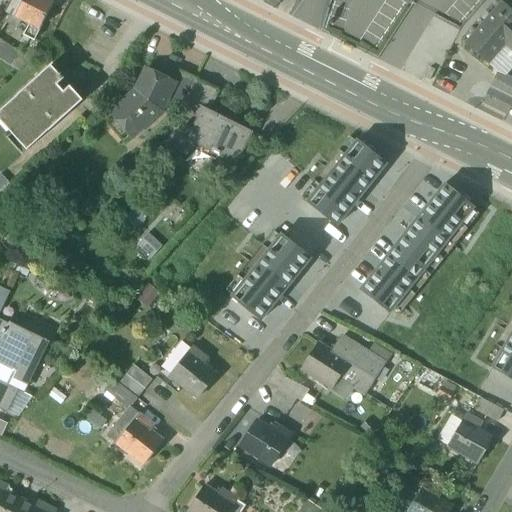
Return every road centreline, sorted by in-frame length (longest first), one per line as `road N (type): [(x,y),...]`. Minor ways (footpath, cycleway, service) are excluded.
road 1 (residential): [(447,135),(144,511)]
road 2 (secondary): [(447,135),(178,0)]
road 3 (residential): [(122,511),(0,451)]
